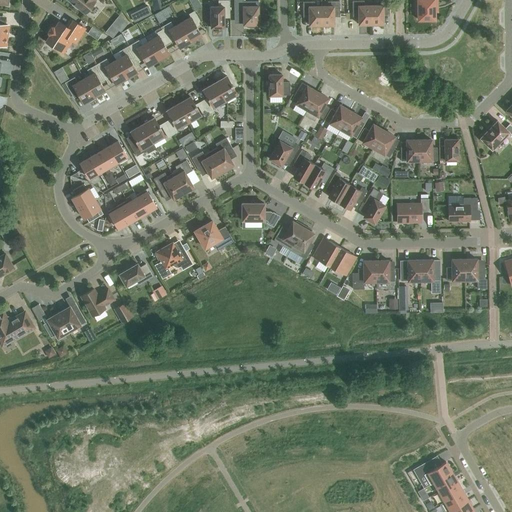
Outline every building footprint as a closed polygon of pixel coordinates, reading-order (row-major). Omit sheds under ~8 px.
[(95,0),(69,0),(75,4),(74,5),(79,10),(80,9),(86,13),(95,2),(94,1),(95,0)] [(230,15),(230,0),(218,1),(218,6),(211,7),(211,28),(224,27),(224,15),(230,15)] [(243,1),(243,0),(234,0),(234,13),(243,13),(243,25),(245,25),(245,26),(248,27),(250,28),(252,28),(254,27),(257,26),(257,25),(259,25),(258,1),(243,1)] [(377,5),(371,5),(371,24),(373,24),(373,26),(381,26),(381,24),(383,24),(383,13),(389,13),(389,0),(377,1),(377,5)] [(437,7),(436,0),(415,0),(415,8),(418,8),(418,20),(435,19),(435,7),(437,7)] [(321,6),(321,25),(324,25),(324,27),(331,27),(331,25),(334,25),(334,14),(340,14),(340,1),(328,1),(328,6),(321,6)] [(369,24),(371,24),(371,5),(364,6),(364,1),(352,1),(352,14),(358,14),(359,24),(361,24),(361,26),(369,26),(369,24)] [(321,25),(321,6),(315,6),(315,2),(303,2),(303,14),(309,14),(309,25),(312,25),(312,27),(319,27),(319,25),(321,25)] [(180,23),(190,41),(201,35),(195,25),(200,22),(194,11),(189,14),(191,17),(180,23)] [(160,13),(156,16),(161,24),(166,21),(160,13)] [(126,17),(119,20),(124,29),(130,25),(126,17)] [(84,28),(72,20),(68,27),(59,22),(55,28),(54,27),(51,27),(48,32),(48,34),(50,35),(46,41),(63,52),(67,45),(69,46),(72,41),(75,42),(84,28)] [(180,48),(190,41),(180,23),(174,27),(171,22),(161,27),(162,30),(168,40),(174,37),(180,48)] [(92,28),(89,33),(94,37),(97,31),(92,28)] [(159,36),(148,42),(158,60),(169,54),(163,43),(168,40),(162,30),(157,33),(159,36)] [(129,46),(136,59),(142,56),(148,66),(158,60),(148,42),(142,45),(139,40),(129,46)] [(131,62),(136,59),(129,46),(119,52),(122,57),(116,60),(126,78),(137,72),(131,62)] [(116,85),(126,78),(116,60),(110,64),(107,59),(97,64),(104,77),(110,74),(116,85)] [(90,75),(84,79),(94,97),(105,91),(99,80),(104,77),(97,64),(87,70),(90,75)] [(282,82),(282,74),(269,75),(269,95),(290,95),(290,82),(282,82)] [(215,83),(225,101),(237,94),(227,76),(215,83)] [(94,97),(84,79),(78,83),(75,77),(65,83),(73,96),(78,93),(83,103),(94,97)] [(225,101),(215,83),(203,90),(213,108),(225,101)] [(302,83),(291,101),(296,103),(296,104),(307,110),(318,92),(307,86),(302,83)] [(318,92),(307,110),(323,119),(329,108),(325,105),(328,98),(318,92)] [(179,104),(189,122),(201,115),(190,97),(179,104)] [(207,101),(203,104),(209,114),(213,112),(207,101)] [(177,129),(189,122),(179,104),(167,110),(177,129)] [(209,114),(203,104),(198,106),(204,117),(209,114)] [(340,129),(351,111),(340,105),(336,112),(331,109),(325,120),(340,129)] [(351,111),(340,129),(356,138),(364,124),(359,121),(362,117),(351,111)] [(142,125),(153,143),(165,136),(154,118),(142,125)] [(505,128),(497,121),(480,138),(492,149),(509,132),(511,135),(511,126),(509,124),(505,128)] [(167,124),(173,135),(177,133),(171,122),(167,124)] [(173,135),(167,124),(162,127),(168,138),(173,135)] [(358,139),(374,148),(384,130),(373,124),(369,131),(364,128),(358,139)] [(137,142),(131,145),(136,155),(145,150),(147,153),(156,148),(153,143),(142,125),(131,131),(137,142)] [(245,128),(237,128),(238,142),(246,142),(245,128)] [(384,130),(374,148),(389,157),(396,146),(391,143),(395,136),(384,130)] [(217,147),(211,151),(224,173),(232,169),(231,167),(234,165),(226,152),(232,148),(226,138),(215,144),(217,147)] [(292,145),(281,138),(269,158),(281,166),(287,155),(292,158),(299,146),(294,143),(292,145)] [(445,147),(439,148),(439,160),(458,160),(458,139),(445,139),(445,147)] [(407,161),(419,161),(419,140),(406,140),(406,142),(401,142),(401,161),(407,161)] [(431,140),(419,140),(419,161),(432,160),(437,160),(437,148),(431,148),(431,140)] [(118,141),(108,147),(119,164),(128,158),(118,141)] [(350,148),(344,145),(340,152),(346,155),(350,148)] [(108,147),(99,152),(109,169),(119,164),(108,147)] [(164,158),(171,154),(167,148),(161,152),(164,158)] [(183,148),(179,150),(184,159),(188,157),(183,148)] [(357,151),(351,148),(347,155),(353,158),(357,151)] [(315,164),(309,161),(312,156),(307,153),(302,150),(295,163),(299,166),(293,176),(304,182),(315,164)] [(215,178),(224,173),(211,151),(204,155),(202,151),(192,158),(198,168),(204,165),(211,178),(214,176),(215,178)] [(99,152),(90,157),(99,173),(104,169),(107,174),(111,171),(110,169),(109,169),(99,152)] [(90,157),(80,163),(90,180),(100,175),(90,157)] [(172,173),(184,193),(188,191),(189,192),(195,189),(186,174),(192,170),(186,160),(175,166),(177,170),(172,173)] [(321,168),(315,164),(304,182),(315,189),(321,178),(326,181),(333,168),(324,163),(321,168)] [(376,163),(372,169),(387,177),(391,172),(376,163)] [(139,172),(136,166),(131,169),(135,175),(139,172)] [(339,203),(350,185),(339,178),(341,175),(336,172),(329,183),(334,186),(328,196),(339,203)] [(180,196),(184,193),(172,173),(167,176),(165,173),(153,179),(159,189),(166,186),(174,201),(181,197),(180,196)] [(367,182),(370,186),(376,179),(372,176),(367,182)] [(444,182),(435,183),(436,192),(445,191),(444,182)] [(76,195),(72,198),(78,208),(94,198),(89,188),(86,189),(83,184),(73,190),(76,195)] [(350,185),(339,203),(350,209),(356,199),(361,201),(367,191),(362,187),(360,190),(350,185)] [(382,194),(373,188),(364,203),(369,206),(363,217),(374,223),(385,205),(378,201),(382,194)] [(146,189),(136,195),(137,197),(138,197),(147,212),(156,207),(146,189)] [(130,196),(126,198),(127,201),(127,200),(137,218),(147,212),(138,197),(137,197),(132,200),(130,196)] [(94,198),(78,208),(84,218),(86,217),(89,222),(100,216),(97,210),(100,209),(94,198)] [(478,210),(477,198),(463,198),(463,205),(448,205),(449,221),(470,221),(470,210),(478,210)] [(429,212),(429,199),(421,199),(421,204),(397,204),(397,222),(421,222),(421,212),(429,212)] [(127,201),(118,206),(128,223),(137,218),(127,200),(127,201)] [(256,203),(251,203),(242,203),(242,220),(267,220),(268,221),(267,223),(273,226),(279,216),(273,213),(270,212),(264,212),(264,203),(256,203)] [(118,206),(108,211),(118,229),(128,223),(118,206)] [(218,231),(212,221),(195,231),(205,248),(213,243),(217,250),(233,241),(225,227),(218,231)] [(290,250),(304,225),(296,221),(295,223),(293,221),(287,232),(281,228),(273,241),(290,250)] [(304,225),(290,250),(305,259),(311,249),(306,246),(313,233),(311,232),(312,230),(304,225)] [(329,266),(340,247),(324,238),(313,256),(329,266)] [(162,261),(154,265),(162,279),(171,274),(168,268),(173,265),(173,266),(174,267),(176,267),(177,268),(179,267),(180,267),(182,270),(193,264),(182,245),(175,249),(171,248),(170,245),(157,252),(162,261)] [(278,249),(270,245),(266,253),(274,258),(278,249)] [(340,247),(329,266),(346,275),(356,256),(340,247)] [(0,276),(14,269),(5,254),(0,256),(0,276)] [(420,260),(420,281),(431,280),(431,293),(440,293),(440,280),(440,260),(433,260),(433,259),(420,260)] [(465,280),(464,259),(452,259),(452,267),(446,267),(446,280),(452,280),(465,280)] [(477,259),(464,259),(465,280),(477,280),(485,279),(485,267),(477,267),(477,259)] [(364,281),(376,281),(376,260),(363,261),(364,269),(358,269),(358,273),(352,273),(353,281),(354,290),(364,290),(364,281)] [(376,260),(376,281),(389,281),(394,281),(394,268),(389,268),(388,260),(376,260)] [(408,281),(420,281),(420,260),(408,260),(408,261),(400,261),(400,281),(408,281)] [(207,271),(213,269),(211,263),(204,266),(207,271)] [(140,267),(137,264),(131,267),(127,270),(119,274),(126,286),(136,280),(139,284),(153,276),(146,264),(140,267)] [(312,272),(306,269),(302,275),(308,278),(312,272)] [(167,294),(162,286),(153,291),(158,300),(167,294)] [(114,300),(108,288),(97,295),(94,289),(81,296),(93,316),(105,308),(103,306),(114,300)] [(58,313),(69,331),(86,322),(75,302),(69,305),(70,306),(58,313)] [(133,317),(125,303),(114,309),(122,323),(133,317)] [(46,316),(39,304),(32,308),(39,321),(46,316)] [(33,327),(25,313),(12,320),(6,318),(3,313),(0,314),(0,341),(2,345),(33,327)] [(58,338),(69,331),(58,313),(47,319),(58,338)] [(95,331),(89,334),(92,339),(98,337),(95,331)] [(56,346),(46,350),(50,358),(59,354),(56,346)] [(62,356),(70,352),(67,346),(59,350),(62,356)] [(430,461),(425,464),(429,471),(434,468),(430,461)] [(446,462),(424,474),(430,485),(434,482),(451,472),(446,462)] [(457,481),(451,472),(434,482),(439,491),(457,481)] [(439,491),(437,492),(443,502),(445,501),(462,490),(457,481),(439,491)] [(468,500),(462,490),(445,501),(450,510),(468,500)] [(450,510),(446,511),(445,511),(468,511),(473,509),(468,500),(450,510)]
